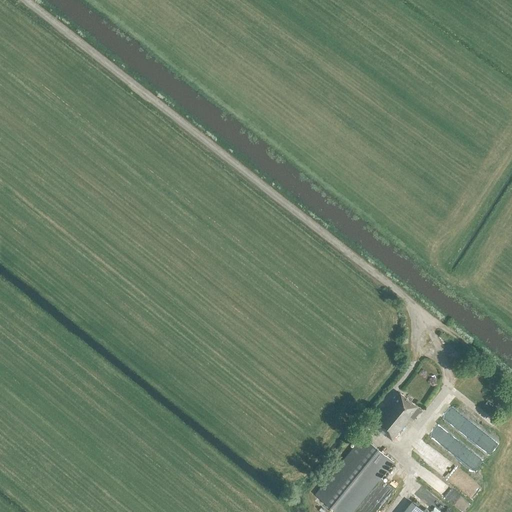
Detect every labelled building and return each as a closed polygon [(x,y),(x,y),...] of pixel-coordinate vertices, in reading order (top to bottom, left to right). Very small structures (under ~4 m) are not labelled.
[(421,411),(417,409),(418,408),(399,393),(392,402),(391,401),(372,424),(378,428),(377,429),(391,440),(399,431),(404,434),(415,421),(414,420),(421,411)] [(478,425),(467,437),(484,453),(495,441),(478,425)] [(377,511),(395,491),(380,478),(393,462),(362,437),(315,494),(336,511),(377,511)] [(447,460),(445,464),(452,468),(446,477),(464,488),(470,477),(452,467),(453,464),(447,460)] [(450,498),(453,490),(448,488),(446,492),(442,491),(440,495),(450,498)] [(451,502),(462,511),(464,511),(470,505),(457,494),(451,502)] [(403,511),(422,511),(411,503),(403,511)]
